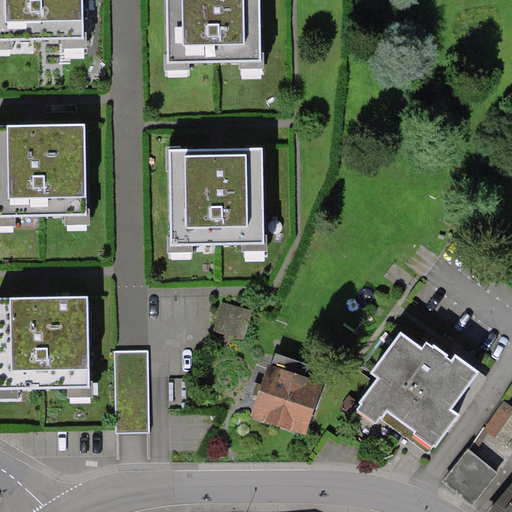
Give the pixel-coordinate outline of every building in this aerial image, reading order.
[(86,0),(0,0),(0,32),(87,32),(86,0)] [(263,0),(166,0),(168,58),(265,56),(263,0)] [(86,120),(0,121),(0,211),(87,210),(86,120)] [(263,144),(169,146),(171,245),(265,243),(263,144)] [(92,294),(0,295),(0,402),(24,402),(24,390),(72,389),(72,402),(94,401),(92,294)] [(430,350),(400,328),(373,366),(384,373),(360,406),(423,451),(480,371),(437,341),(430,350)] [(323,387),(266,363),(246,409),(304,433),(323,387)] [(511,511),(511,492),(494,511),(511,511)]
